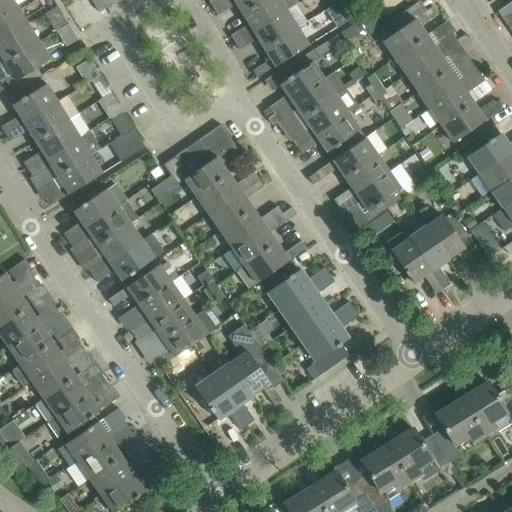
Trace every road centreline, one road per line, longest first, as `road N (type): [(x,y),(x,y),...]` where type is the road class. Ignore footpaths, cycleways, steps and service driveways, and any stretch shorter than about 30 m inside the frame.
road 1 (residential): [(220,497),(0,169)]
road 2 (residential): [(414,360),(240,98)]
road 3 (residential): [(220,497),(414,360)]
road 4 (residential): [(240,98),(185,116),(158,108),(108,25),(152,0)]
